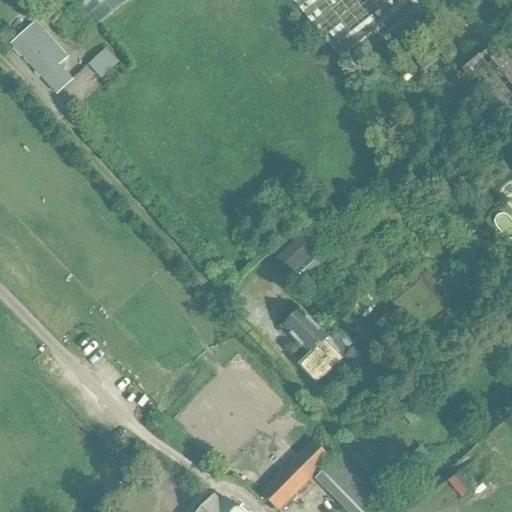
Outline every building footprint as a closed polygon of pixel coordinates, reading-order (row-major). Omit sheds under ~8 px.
[(64,0),(90,32),(94,29),(130,0),(64,0)] [(413,0),(291,0),(351,75),(426,16),(413,0)] [(26,33),(11,47),(57,96),(72,82),(59,68),(68,59),(42,32),(33,41),(26,33)] [(511,47),(505,38),(463,71),(511,133),(511,47)] [(303,236),(272,264),(285,279),(295,289),(324,262),(316,254),(317,252),(303,236)] [(286,322),(279,328),(307,357),(297,367),(316,388),(325,380),(339,395),(349,385),(343,379),(351,372),(350,370),(369,351),(364,356),(355,346),(342,333),(332,343),(300,309),(293,315),(292,315),(286,321),(286,322)] [(424,398),(402,418),(409,426),(432,406),(424,398)] [(313,442),(259,495),(275,511),(280,511),(332,462),(313,442)] [(421,448),(396,472),(406,482),(431,458),(421,448)] [(369,511),(381,501),(339,457),(314,481),(344,511),(369,511)] [(198,511),(238,511),(224,499),(221,503),(212,496),(198,511)]
